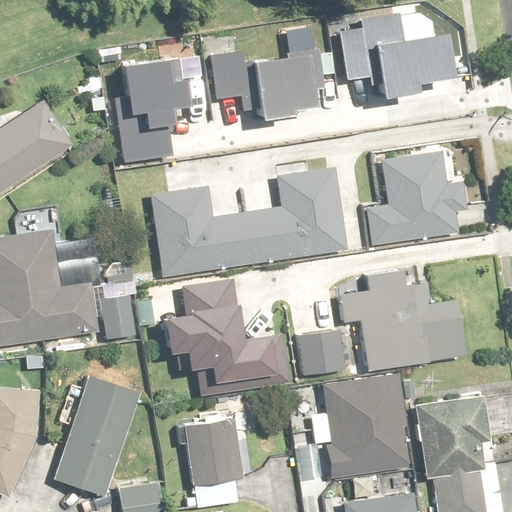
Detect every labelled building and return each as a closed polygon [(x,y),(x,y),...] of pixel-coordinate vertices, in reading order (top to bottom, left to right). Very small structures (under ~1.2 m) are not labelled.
[(308,148),(308,147),(318,146),(308,70),(254,77),(259,117),(230,120),(228,102),(160,109),(164,153),(201,149),(203,161),(308,148)] [(0,193),(36,171),(6,124),(0,127),(0,193)] [(406,176),(348,180),(350,226),(326,228),(331,269),(405,262),(403,247),(421,245),(421,229),(431,229),(429,205),(408,207),(406,176)] [(125,299),(175,294),(253,285),(253,281),(312,274),(302,191),(242,198),(245,228),(179,235),(175,204),(115,210),(125,299)] [(24,249),(0,251),(0,365),(65,358),(59,303),(31,306),(24,249)] [(360,389),(360,388),(398,383),(384,281),(332,288),(335,310),(304,314),(308,343),(325,340),(334,393),(360,389)] [(103,315),(65,319),(70,364),(109,359),(103,315)] [(292,341),(247,346),(254,400),(298,394),(292,341)] [(324,347),(297,349),(300,397),(327,395),(324,347)] [(67,511),(104,416),(50,396),(13,496),(56,511),(67,511)] [(365,396),(289,405),(300,493),(375,484),(365,396)] [(200,443),(141,452),(150,505),(209,495),(200,443)] [(441,505),(441,497),(447,497),(446,445),(386,446),(386,497),(406,497),(407,506),(399,507),(399,511),(444,511),(444,504),(441,505)] [(125,511),(125,500),(83,502),(83,511),(125,511)]
